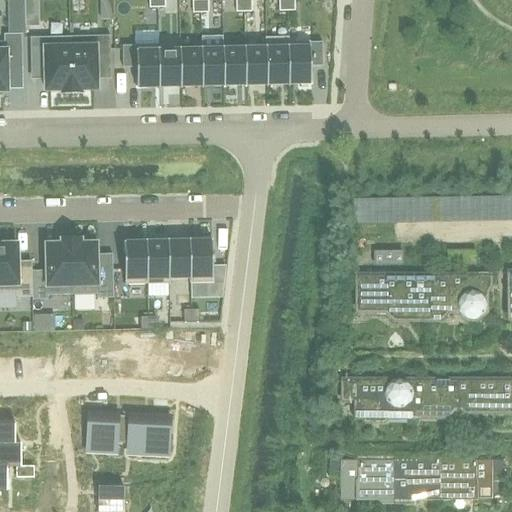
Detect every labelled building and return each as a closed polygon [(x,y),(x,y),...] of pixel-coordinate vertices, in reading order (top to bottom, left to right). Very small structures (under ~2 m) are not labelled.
[(112,0),(100,0),(101,8),(113,8),(112,0)] [(200,0),(192,0),(192,13),(200,13),(200,0)] [(207,0),(203,0),(200,0),(200,13),(208,13),(207,0)] [(243,0),(235,0),(236,12),(243,12),(243,0)] [(251,0),(243,0),(243,12),(251,12),(251,0)] [(286,0),(278,0),(279,11),(287,11),(286,0)] [(294,0),(286,0),(287,11),(294,11),(294,0)] [(25,26),(25,10),(9,10),(9,26),(25,26)] [(22,74),(21,34),(3,34),(3,42),(0,42),(0,95),(2,95),(2,91),(6,91),(6,74),(22,74)] [(110,36),(70,37),(71,93),(81,93),(81,90),(97,90),(97,79),(96,62),(110,62),(110,36)] [(70,37),(30,38),(30,63),(44,63),(45,79),(45,90),(61,90),(61,93),(71,93),(70,37)] [(288,37),(265,38),(265,47),(266,85),(266,87),(267,87),(267,85),(288,85),(288,86),(289,86),(289,85),(288,42),(288,37)] [(310,42),(288,42),(289,85),(311,84),(310,66),(322,66),(322,42),(310,42)] [(159,45),(122,46),(122,68),(136,67),(136,88),(158,88),(158,89),(159,89),(159,88),(160,88),(159,50),(159,45)] [(245,46),(244,46),(244,48),(245,86),(245,87),(246,87),(246,86),(266,85),(265,47),(245,48),(245,46)] [(202,47),(201,47),(201,49),(201,87),(201,88),(203,88),(203,87),(223,86),(223,88),(224,88),(223,47),(222,47),(222,48),(202,49),(202,47)] [(223,47),(224,88),(224,86),(245,86),(244,48),(223,48),(223,47)] [(180,48),(179,48),(179,49),(180,87),(180,89),(181,89),(181,87),(201,87),(201,49),(180,49),(180,48)] [(179,49),(159,50),(160,88),(180,87),(179,49)] [(399,199),(385,200),(385,236),(400,236),(399,199)] [(374,202),(352,202),(353,223),(374,222),(374,202)] [(45,271),(31,271),(32,297),(32,300),(47,300),(47,296),(73,295),(71,239),(60,239),(60,243),(45,244),(45,271)] [(81,239),(71,239),(73,295),(96,294),(96,298),(113,298),(112,269),(97,270),(97,255),(97,242),(81,243),(81,239)] [(0,292),(16,292),(16,298),(32,297),(31,271),(31,266),(17,266),(17,262),(17,244),(12,244),(12,240),(0,240),(0,292)] [(188,240),(168,241),(169,279),(189,279),(188,240)] [(188,240),(189,279),(189,283),(212,283),(211,240),(188,240)] [(124,242),(124,285),(147,284),(146,241),(124,242)] [(146,241),(147,284),(169,284),(169,279),(168,241),(146,241)] [(461,262),(461,250),(446,250),(446,262),(461,262)] [(476,250),(461,250),(461,262),(476,262),(476,250)] [(374,264),(404,264),(404,251),(374,251),(374,264)] [(225,265),(212,266),(212,283),(223,282),(225,265)] [(394,320),(427,320),(427,276),(357,275),(357,311),(385,310),(394,320)] [(482,275),(427,276),(427,320),(437,320),(446,310),(457,310),(457,314),(465,320),(476,320),(485,314),(485,297),(483,295),(482,275)] [(73,320),(73,332),(84,331),(84,323),(79,320),(73,320)] [(410,416),(410,380),(343,380),(344,401),(355,401),(355,417),(361,417),(366,421),(382,421),(386,417),(410,416)] [(455,380),(410,380),(410,416),(445,416),(455,407),(455,380)] [(511,380),(455,380),(455,407),(459,407),(463,412),(511,411),(511,380)] [(87,412),(86,437),(88,437),(91,437),(94,438),(97,440),(99,441),(100,442),(101,444),(116,445),(116,443),(117,443),(118,430),(127,430),(127,416),(118,416),(118,413),(87,412)] [(118,430),(117,443),(168,445),(169,416),(127,414),(127,416),(127,430),(118,430)] [(0,444),(14,444),(14,443),(14,422),(0,421),(0,444)] [(0,444),(0,467),(6,467),(16,467),(20,467),(20,443),(14,443),(14,444),(0,444)] [(387,504),(388,460),(340,460),(340,461),(340,478),(340,499),(374,499),(379,504),(387,504)] [(434,460),(388,460),(387,504),(408,504),(412,499),(434,499),(434,460)] [(491,460),(434,460),(434,499),(491,499),(491,482),(491,472),(491,460)] [(491,460),(491,472),(502,472),(502,461),(491,460)] [(340,478),(340,461),(329,461),(329,478),(340,478)] [(16,467),(16,478),(33,478),(33,467),(20,467),(16,467)] [(491,472),(491,482),(504,482),(504,472),(502,472),(491,472)] [(97,487),(97,511),(122,511),(123,487),(97,487)]
